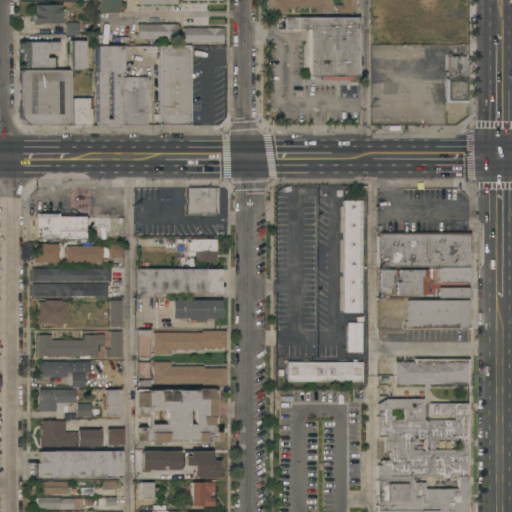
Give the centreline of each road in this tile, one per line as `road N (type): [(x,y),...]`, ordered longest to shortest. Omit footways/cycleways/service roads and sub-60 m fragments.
road 1 (residential): [(251,511),(247,0)]
road 2 (residential): [(10,511),(4,65)]
road 3 (secondary): [(502,511),(502,330)]
road 4 (secondary): [(502,330),(501,157)]
road 5 (primary): [(374,157),(501,157)]
road 6 (secondary): [(501,157),(501,35)]
